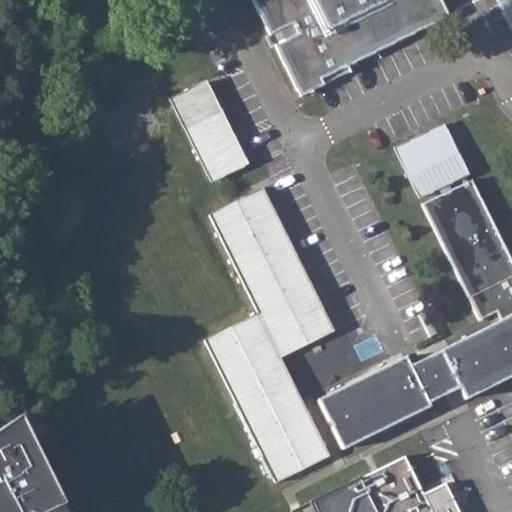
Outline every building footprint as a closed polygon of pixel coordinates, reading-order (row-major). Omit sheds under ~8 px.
[(252,0),(269,33),(291,22),(296,34),(273,45),(300,96),(323,85),(319,79),(346,66),(447,16),(439,0),(252,0)] [(264,36),(269,47),(273,45),(296,34),(291,22),(269,33),(264,36)] [(323,85),(349,73),(346,66),(319,79),(323,85)] [(244,162),(204,80),(169,97),(208,179),(244,162)] [(466,173),(442,125),(394,149),(418,197),(436,188),(446,182),(466,173)] [(511,265),(470,180),(450,190),(441,194),(420,205),(477,321),(495,312),(499,321),(408,367),(403,356),(316,400),(341,449),(427,407),(426,403),(458,386),(465,399),(511,375),(511,265)] [(436,188),(441,194),(450,190),(446,182),(436,188)] [(260,188),(206,215),(256,313),(202,340),(273,483),(327,456),(278,358),(332,331),(260,188)] [(0,511),(61,511),(79,504),(41,416),(0,437),(0,511)] [(421,495),(403,457),(308,504),(311,511),(457,511),(444,483),(421,495)]
